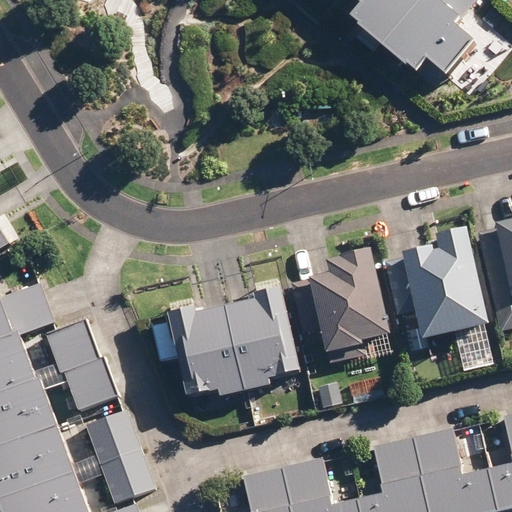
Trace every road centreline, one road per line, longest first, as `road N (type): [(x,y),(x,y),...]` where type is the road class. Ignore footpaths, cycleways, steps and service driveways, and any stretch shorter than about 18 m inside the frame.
road 1 (residential): [(126,218),(159,228),(198,226),(511,155)]
road 2 (residential): [(511,379),(178,470)]
road 3 (residential): [(126,218),(109,260),(109,299),(178,470)]
road 4 (residential): [(0,58),(83,190),(126,218)]
